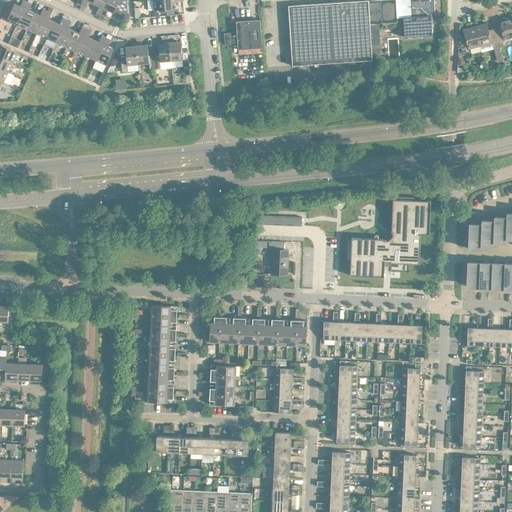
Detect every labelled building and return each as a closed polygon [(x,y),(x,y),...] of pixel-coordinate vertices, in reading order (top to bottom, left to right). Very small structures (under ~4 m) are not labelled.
[(7,19),(17,24),(27,2),(23,0),(22,0),(20,6),(14,3),(7,19)] [(97,11),(101,13),(107,0),(95,0),(94,3),(99,5),(97,11)] [(107,0),(101,13),(105,15),(108,9),(114,12),(115,10),(119,0),(107,0)] [(119,0),(115,10),(129,16),(127,0),(119,0)] [(178,0),(153,0),(155,12),(155,16),(168,15),(168,9),(172,8),(172,2),(178,1),(178,0)] [(381,23),(379,0),(365,0),(292,5),(288,9),(292,65),(372,60),(370,24),(379,23),(381,23)] [(434,0),(379,0),(381,23),(397,22),(397,17),(403,17),(405,37),(433,35),(432,23),(436,23),(434,0)] [(17,24),(27,28),(35,12),(29,10),(32,4),(27,2),(17,24)] [(27,28),(37,33),(47,11),(43,9),(40,15),(35,12),(27,28)] [(37,33),(47,37),(54,21),(49,19),(51,13),(47,11),(37,33)] [(501,30),(495,31),(499,43),(505,42),(504,40),(511,37),(511,21),(511,17),(499,20),(501,30)] [(47,37),(57,42),(67,20),(62,18),(60,24),(54,21),(47,37)] [(236,21),(238,50),(262,48),(260,19),(236,21)] [(57,42),(66,46),(74,30),(68,28),(71,22),(67,20),(57,42)] [(379,23),(370,24),(372,60),(381,59),(379,23)] [(487,23),(475,26),(480,46),(492,43),(492,45),(493,45),(499,43),(495,31),(489,33),(487,23)] [(480,46),(475,26),(463,29),(465,36),(459,38),(463,52),(469,51),(468,49),(480,46)] [(66,46),(76,51),(86,29),(82,27),(79,33),(74,30),(66,46)] [(76,51),(86,55),(93,39),(88,37),(91,31),(86,29),(76,51)] [(11,36),(8,43),(18,47),(21,40),(11,36)] [(86,55),(96,60),(106,37),(102,36),(99,42),(93,39),(86,55)] [(106,37),(96,60),(106,65),(114,48),(108,46),(110,39),(106,37)] [(174,39),(169,40),(171,60),(182,59),(183,66),(184,66),(189,66),(187,52),(182,52),(181,41),(174,42),(174,39)] [(160,54),(154,55),(155,69),(161,68),(160,61),(171,60),(169,40),(165,40),(165,43),(159,43),(160,54)] [(141,42),(136,43),(138,63),(149,62),(150,69),(155,69),(154,55),(149,55),(148,44),(141,45),(141,42)] [(138,63),(136,43),(131,43),(132,46),(125,46),(126,57),(121,58),(122,72),(128,71),(127,64),(138,63)] [(499,43),(493,45),(497,63),(503,61),(499,43)] [(0,56),(13,62),(18,52),(1,44),(0,46),(0,56)] [(0,67),(8,72),(13,62),(0,56),(0,67)] [(0,79),(4,82),(8,72),(0,67),(0,79)] [(352,237),(350,275),(384,276),(385,261),(391,261),(391,262),(419,263),(421,234),(429,234),(431,200),(393,199),(392,232),(391,239),(385,238),(352,237)] [(258,215),(257,224),(302,226),(302,217),(258,215)] [(507,242),(507,238),(508,220),(507,220),(502,219),(500,217),(495,217),(495,223),(494,242),(495,242),(507,242)] [(495,246),(495,242),(494,242),(495,223),(489,223),(488,221),(483,220),(482,227),(483,227),(482,245),(495,246)] [(482,249),(482,245),(483,227),(482,227),(476,226),(475,224),(470,224),(469,249),(482,249)] [(271,273),(287,274),(288,250),(272,249),(271,273)] [(119,253),(118,274),(127,274),(128,254),(119,253)] [(128,254),(127,274),(136,274),(137,254),(128,254)] [(137,254),(136,274),(145,275),(146,255),(137,254)] [(146,255),(145,275),(154,275),(155,255),(146,255)] [(155,255),(154,275),(163,276),(164,255),(155,255)] [(164,255),(163,276),(172,276),(173,256),(164,255)] [(173,256),(172,276),(181,276),(182,256),(173,256)] [(182,256),(181,276),(190,277),(191,257),(182,256)] [(474,285),(480,285),(481,263),(468,262),(467,287),(473,287),(474,285)] [(486,285),(492,285),(493,286),(494,263),(481,263),(480,285),(480,287),(485,287),(486,285)] [(499,286),(505,286),(506,264),(494,263),(493,286),(492,285),(492,288),(498,288),(499,286)] [(0,320),(8,321),(9,305),(11,305),(11,299),(6,299),(6,305),(0,304),(0,320)] [(152,304),(152,314),(177,316),(177,306),(152,304)] [(152,314),(151,324),(176,325),(177,316),(152,314)] [(209,341),(219,342),(220,317),(210,316),(209,341)] [(219,342),(229,342),(230,317),(220,317),(219,342)] [(229,342),(238,342),(240,317),(230,317),(229,342)] [(238,342),(248,343),(249,318),(240,317),(238,342)] [(248,343),(258,343),(259,318),(249,318),(248,343)] [(258,343),(267,344),(268,319),(259,318),(258,343)] [(267,344),(277,344),(278,319),(268,319),(267,344)] [(277,344),(286,344),(287,319),(278,319),(277,344)] [(286,344),(296,345),(297,320),(287,319),(286,344)] [(297,320),(296,345),(306,345),(307,320),(297,320)] [(323,339),(334,339),(335,321),(333,321),(324,321),(323,339)] [(334,339),(345,340),(346,322),(338,322),(335,321),(334,339)] [(350,340),(356,340),(357,322),(355,322),(346,322),(345,340),(346,340),(350,340)] [(356,340),(367,341),(368,323),(359,322),(357,322),(356,340)] [(367,341),(378,341),(378,323),(376,323),(368,323),(367,341)] [(378,341),(388,342),(389,324),(381,323),(378,323),(378,341)] [(151,324),(151,334),(176,335),(176,325),(151,324)] [(388,342),(399,342),(400,324),(398,324),(389,324),(388,342)] [(399,342),(410,343),(411,325),(402,324),(400,324),(399,342)] [(411,325),(410,343),(421,343),(422,325),(411,325)] [(467,345),(478,346),(479,328),(468,327),(467,345)] [(478,346),(489,346),(490,328),(488,328),(479,328),(478,346)] [(489,346),(500,347),(501,328),(492,328),(490,328),(489,346)] [(500,347),(511,347),(511,329),(509,329),(501,328),(500,347)] [(151,334),(150,343),(175,344),(176,335),(151,334)] [(150,343),(150,353),(175,354),(175,344),(150,343)] [(150,353),(150,362),(175,363),(175,354),(150,353)] [(340,360),(339,376),(357,377),(358,365),(345,365),(345,361),(340,360)] [(5,379),(17,379),(18,363),(6,362),(6,372),(5,372),(5,379)] [(150,362),(149,372),(174,373),(175,363),(150,362)] [(17,379),(29,380),(30,363),(18,363),(17,379)] [(30,363),(29,380),(42,380),(42,364),(30,363)] [(402,367),(402,379),(420,379),(421,364),(415,364),(415,368),(402,367)] [(211,365),(210,375),(235,376),(236,366),(211,365)] [(466,366),(465,381),(483,382),(484,371),(471,370),(471,366),(466,366)] [(275,367),(274,379),(293,379),(293,377),(293,368),(275,367)] [(149,372),(149,382),(174,383),(174,373),(149,372)] [(210,375),(210,384),(235,385),(235,376),(210,375)] [(339,376),(339,387),(357,388),(357,377),(339,376)] [(274,379),(274,390),(292,390),(293,382),(293,379),(274,379)] [(402,379),(401,389),(419,390),(420,379),(402,379)] [(465,381),(465,392),(483,393),(483,382),(465,381)] [(149,382),(148,391),(173,392),(174,383),(149,382)] [(210,384),(210,394),(235,395),(235,385),(210,384)] [(339,387),(338,398),(356,398),(357,388),(339,387)] [(401,389),(401,400),(419,401),(419,390),(401,389)] [(274,390),(274,400),(292,401),(292,399),(292,390),(274,390)] [(173,392),(148,391),(148,401),(173,402),(173,392)] [(465,392),(464,403),(483,404),(483,393),(465,392)] [(235,395),(210,394),(209,404),(234,405),(235,395)] [(338,398),(338,408),(356,409),(356,398),(338,398)] [(292,401),(274,400),(273,412),(291,412),(292,403),(292,401)] [(401,400),(400,411),(418,412),(419,401),(401,400)] [(0,424),(12,425),(13,409),(15,409),(16,403),(11,403),(11,408),(4,408),(1,408),(0,424)] [(13,409),(12,425),(25,425),(25,409),(28,409),(28,403),(23,403),(23,409),(15,409),(13,409)] [(464,403),(464,414),(482,415),(483,404),(464,403)] [(338,408),(337,419),(355,420),(356,409),(338,408)] [(400,411),(400,422),(418,423),(418,412),(400,411)] [(464,414),(463,425),(482,425),(482,415),(464,414)] [(337,419),(337,430),(355,431),(355,420),(337,419)] [(400,422),(399,433),(418,433),(418,423),(400,422)] [(463,425),(463,435),(481,436),(482,425),(463,425)] [(355,431),(337,430),(336,441),(355,442),(355,431)] [(275,431),(275,443),(291,444),(291,432),(275,431)] [(418,433),(399,433),(399,444),(417,445),(418,433)] [(156,451),(168,452),(169,436),(157,435),(156,451)] [(481,436),(463,435),(463,447),(481,448),(481,436)] [(168,452),(179,452),(180,436),(169,436),(168,452)] [(179,452),(191,453),(191,437),(180,436),(179,452)] [(191,453),(202,453),(203,437),(191,437),(191,453)] [(202,453),(213,454),(214,438),(203,437),(202,453)] [(213,454),(225,454),(226,438),(214,438),(213,454)] [(226,438),(225,454),(248,455),(249,439),(226,438)] [(275,443),(274,455),(290,455),(291,444),(275,443)] [(332,451),(332,462),(350,463),(350,452),(332,451)] [(399,454),(398,465),(416,466),(417,455),(399,454)] [(274,455),(274,466),(290,467),(290,455),(274,455)] [(462,457),(462,468),(480,469),(480,457),(462,457)] [(0,475),(10,476),(11,460),(0,459),(0,475)] [(11,460),(10,476),(22,476),(23,460),(11,460)] [(332,462),(331,473),(349,474),(350,463),(332,462)] [(398,465),(398,476),(416,477),(416,466),(398,465)] [(274,466),(273,478),(289,478),(290,467),(274,466)] [(462,468),(461,479),(479,480),(480,469),(462,468)] [(331,473),(331,484),(349,485),(349,474),(331,473)] [(398,476),(397,487),(415,488),(416,477),(398,476)] [(273,478),(273,489),(289,490),(289,478),(273,478)] [(461,479),(461,490),(479,490),(479,480),(461,479)] [(331,484),(330,495),(349,496),(349,485),(331,484)] [(397,487),(397,498),(415,498),(415,488),(397,487)] [(182,511),(183,490),(171,489),(170,511),(182,511)] [(273,489),(272,500),(288,501),(289,490),(273,489)] [(193,511),(194,490),(183,490),(182,511),(193,511)] [(204,511),(206,491),(194,490),(193,511),(204,511)] [(461,490),(460,500),(478,501),(479,490),(461,490)] [(216,511),(217,491),(206,491),(204,511),(216,511)] [(227,511),(229,492),(217,491),(216,511),(227,511)] [(239,511),(240,492),(229,492),(227,511),(239,511)] [(240,492),(239,511),(251,511),(252,493),(240,492)] [(330,495),(330,506),(348,506),(349,496),(330,495)] [(397,498),(396,508),(414,509),(415,498),(397,498)] [(272,500),(272,511),(278,511),(287,511),(288,501),(272,500)] [(460,500),(460,511),(478,511),(478,501),(460,500)]
